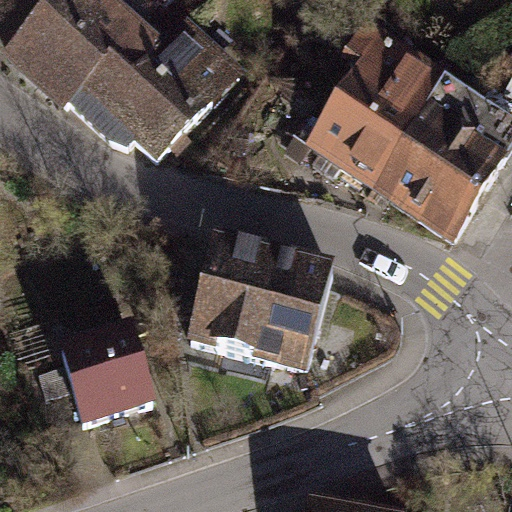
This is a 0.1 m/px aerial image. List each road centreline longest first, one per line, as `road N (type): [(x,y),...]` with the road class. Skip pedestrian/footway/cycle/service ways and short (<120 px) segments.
road 1 (residential): [(511,346),(386,254),(140,188),(81,160),(0,100)]
road 2 (residential): [(163,511),(446,415),(511,366)]
